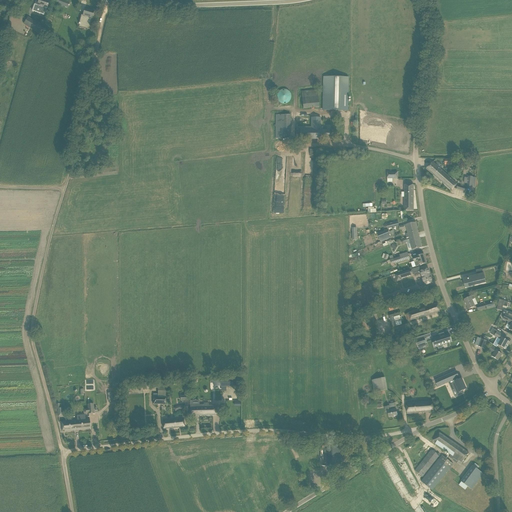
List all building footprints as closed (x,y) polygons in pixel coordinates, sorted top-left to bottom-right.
[(45,11),(46,11),(49,1),(47,0),(36,0),(35,5),(34,5),(32,11),(43,15),(45,11)] [(92,18),(94,11),(85,9),(83,16),(81,15),(79,23),(79,24),(80,24),(89,27),(91,18),(92,18)] [(28,18),(25,24),(39,33),(42,26),(28,18)] [(323,110),(329,111),(347,111),(348,78),(323,77),(323,110)] [(291,96),(291,95),(290,94),(290,93),(289,92),(288,91),(287,90),(286,90),(285,90),(283,90),(282,90),(281,90),(279,91),(278,92),(277,94),(277,95),(277,96),(277,98),(277,99),(278,101),(279,102),(280,103),(281,104),(283,104),(284,104),(286,104),(288,103),(289,102),(290,101),(291,99),(291,98),(291,96)] [(318,90),(302,91),(302,108),(319,108),(318,90)] [(276,115),(276,127),(276,138),(290,139),(290,115),(276,115)] [(329,139),(329,134),(329,130),(322,130),(322,127),(320,127),(320,118),(311,118),(311,127),(296,127),(296,139),(329,139)] [(435,166),(431,162),(426,169),(451,190),(457,184),(440,170),(442,167),(438,164),(435,166)] [(472,187),(474,187),(476,178),(473,178),(473,177),(468,176),(466,187),(472,187)] [(404,211),(408,211),(413,211),(413,185),(405,185),(405,196),(404,196),(404,211)] [(398,222),(386,225),(387,229),(389,229),(389,230),(393,229),(393,228),(399,226),(398,222)] [(409,237),(418,235),(415,223),(410,224),(406,225),(408,234),(406,234),(407,238),(409,237)] [(388,230),(377,234),(380,240),(381,242),(391,238),(388,230)] [(421,247),(418,235),(409,237),(410,240),(407,240),(407,242),(409,249),(412,248),(412,249),(416,248),(421,247)] [(395,264),(410,259),(408,254),(405,255),(394,259),(395,264)] [(424,254),(413,258),(416,266),(427,263),(424,254)] [(420,271),(414,273),(415,276),(421,274),(424,285),(428,284),(433,283),(428,268),(423,270),(420,271)] [(411,270),(399,273),(401,279),(413,275),(411,270)] [(463,279),(465,287),(486,282),(484,274),(463,279)] [(469,298),(464,300),(468,309),(475,306),(472,300),(475,299),(474,295),(471,297),(471,296),(469,297),(469,298)] [(388,305),(390,311),(397,309),(395,303),(388,305)] [(408,320),(411,320),(435,314),(440,312),(437,303),(432,304),(408,311),(409,313),(406,314),(408,320)] [(510,316),(505,315),(503,320),(508,322),(507,324),(510,326),(509,329),(511,330),(511,317),(510,316)] [(498,345),(501,347),(506,349),(510,342),(505,339),(506,336),(497,331),(493,329),(490,334),(494,336),(500,340),(498,345)] [(438,349),(443,347),(442,345),(451,342),(449,334),(445,336),(444,333),(439,334),(439,337),(432,340),(434,347),(437,346),(438,349)] [(417,341),(416,341),(417,346),(418,348),(419,348),(419,349),(424,348),(423,347),(426,346),(425,343),(426,343),(427,343),(425,339),(427,338),(426,338),(431,337),(430,334),(416,338),(417,341)] [(481,339),(478,346),(485,349),(488,341),(481,339)] [(494,354),(492,357),(498,360),(502,355),(497,351),(497,350),(492,346),(489,351),(494,354)] [(443,377),(435,381),(437,387),(445,383),(449,382),(450,384),(452,390),(455,389),(457,395),(462,392),(461,390),(466,388),(463,382),(463,381),(461,378),(459,379),(458,377),(456,371),(445,376),(443,377)] [(394,374),(396,390),(400,389),(401,394),(407,393),(406,389),(404,390),(401,373),(394,374)] [(388,390),(385,377),(372,380),(374,393),(379,392),(380,394),(385,393),(384,391),(388,390)] [(221,387),(236,386),(236,378),(221,379),(221,387)] [(153,405),(166,405),(166,384),(153,384),(153,388),(158,388),(158,394),(153,394),(153,405)] [(180,401),(184,401),(185,407),(189,407),(189,400),(188,401),(188,393),(186,393),(186,396),(180,396),(180,401)] [(433,412),(433,407),(432,401),(406,403),(407,414),(433,412)] [(208,406),(208,403),(204,404),(189,405),(190,417),(196,416),(216,415),(215,405),(208,406)] [(388,411),(389,417),(397,416),(396,410),(397,409),(395,403),(389,404),(390,406),(385,407),(385,411),(388,411)] [(94,414),(93,404),(87,405),(88,409),(84,409),(85,414),(88,413),(89,414),(94,414)] [(107,422),(107,408),(98,408),(98,422),(107,422)] [(77,416),(78,420),(79,430),(91,429),(90,419),(85,419),(85,415),(77,416)] [(62,432),(79,430),(78,420),(71,421),(71,418),(65,418),(65,421),(61,422),(62,432)] [(176,419),(162,420),(163,429),(184,427),(183,418),(176,419)] [(433,440),(437,443),(436,444),(451,454),(449,457),(454,460),(456,458),(462,463),(469,453),(438,432),(433,440)] [(339,458),(339,459),(337,459),(336,448),(325,449),(325,450),(322,450),(323,453),(323,460),(326,460),(326,466),(340,465),(339,458)] [(422,477),(439,456),(432,450),(415,470),(422,477)] [(432,490),(449,470),(450,471),(451,469),(450,468),(453,464),(442,455),(421,481),(432,490)] [(461,482),(472,490),(473,487),(483,474),(479,471),(477,469),(479,467),(475,463),(461,482)]
